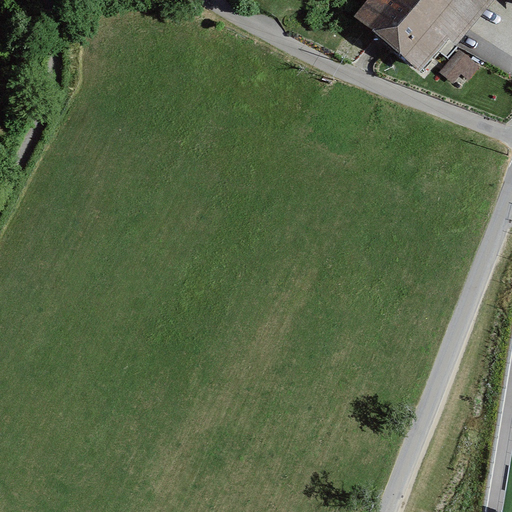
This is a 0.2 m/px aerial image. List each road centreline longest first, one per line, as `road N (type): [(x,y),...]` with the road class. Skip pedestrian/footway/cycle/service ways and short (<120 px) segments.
road 1 (residential): [(511,194),(388,511)]
road 2 (track): [(511,135),(329,68),(209,0)]
road 3 (track): [(54,0),(52,96),(0,200)]
